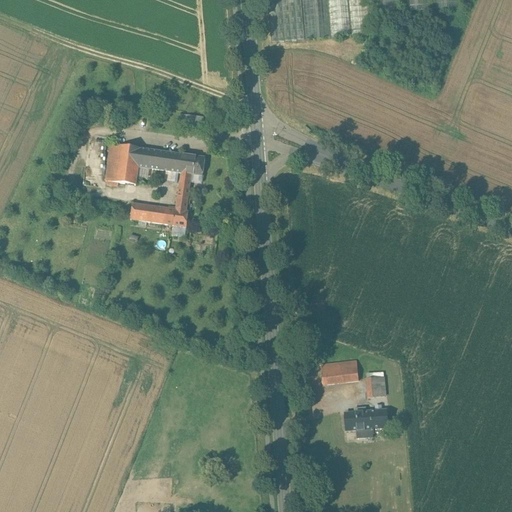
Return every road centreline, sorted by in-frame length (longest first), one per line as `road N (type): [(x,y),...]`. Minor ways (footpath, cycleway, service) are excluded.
road 1 (tertiary): [(286,511),(256,133)]
road 2 (residential): [(511,230),(256,133)]
road 3 (tertiary): [(256,133),(248,0)]
